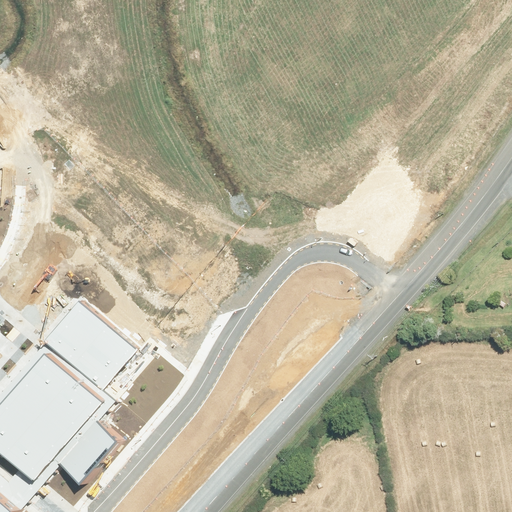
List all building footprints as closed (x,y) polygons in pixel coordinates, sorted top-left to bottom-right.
[(61,313),(44,334),(107,379),(137,340),(75,295),(61,313)] [(33,349),(0,390),(0,440),(37,469),(93,397),(33,349)] [(184,408),(151,397),(133,454),(167,464),(184,408)] [(95,419),(61,461),(84,479),(112,444),(117,437),(95,419)] [(131,452),(120,441),(114,447),(125,458),(131,452)] [(0,490),(0,511),(3,511),(13,500),(0,490)]
